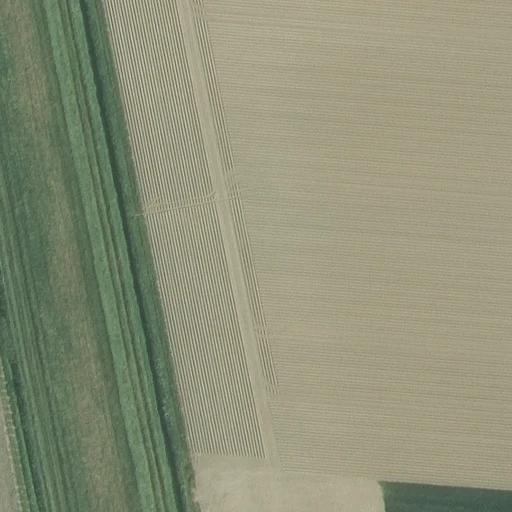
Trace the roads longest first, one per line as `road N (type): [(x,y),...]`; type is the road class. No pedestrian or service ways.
road 1 (track): [(60,0),(160,511)]
road 2 (track): [(46,511),(0,258)]
